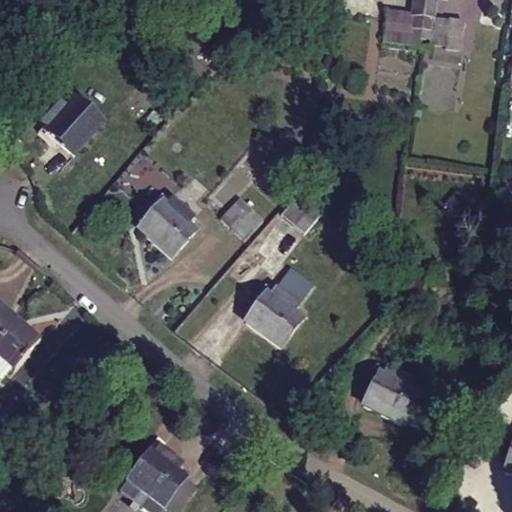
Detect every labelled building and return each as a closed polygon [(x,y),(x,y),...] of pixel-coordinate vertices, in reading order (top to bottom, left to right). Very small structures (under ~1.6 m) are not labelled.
[(424,31),(427,0),(417,0),(415,16),(419,17),(418,30),(424,31)] [(439,0),(427,0),(424,31),(432,32),(433,19),(437,19),(439,0)] [(464,50),(467,23),(454,21),(451,49),(464,50)] [(407,88),(408,63),(364,61),(363,87),(407,88)] [(417,104),(446,109),(454,71),(424,65),(417,104)] [(72,96),(65,104),(58,97),(36,124),(73,155),(79,149),(81,151),(104,124),(72,96)] [(243,247),(261,226),(237,205),(219,225),(243,247)] [(284,239),(303,217),(292,208),(273,229),(284,239)] [(182,224),(176,232),(172,229),(149,256),(182,285),(212,250),(182,224)] [(278,290),(271,298),(268,296),(248,324),(283,351),(310,314),(278,290)] [(0,348),(20,325),(0,307),(0,348)] [(42,345),(20,325),(0,348),(0,382),(2,384),(14,372),(16,374),(42,345)] [(393,370),(388,380),(384,379),(369,409),(409,428),(428,387),(393,370)] [(167,460),(160,470),(156,467),(138,489),(156,504),(149,511),(196,511),(203,504),(183,488),(191,479),(167,460)] [(129,501),(143,511),(149,511),(156,504),(138,489),(129,501)]
